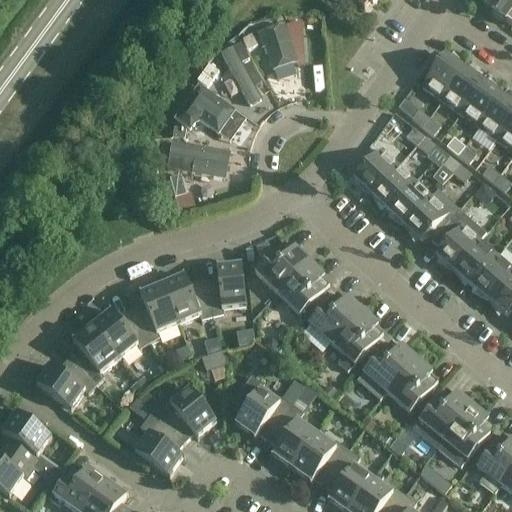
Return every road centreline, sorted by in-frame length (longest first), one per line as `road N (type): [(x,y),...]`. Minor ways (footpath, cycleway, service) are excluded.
road 1 (residential): [(2,388),(48,327),(114,269),(272,209)]
road 2 (residential): [(297,193),(511,385)]
road 3 (residential): [(183,511),(2,388)]
road 4 (residential): [(272,209),(267,166),(291,123),(311,117),(353,126)]
road 5 (residential): [(353,126),(435,16)]
